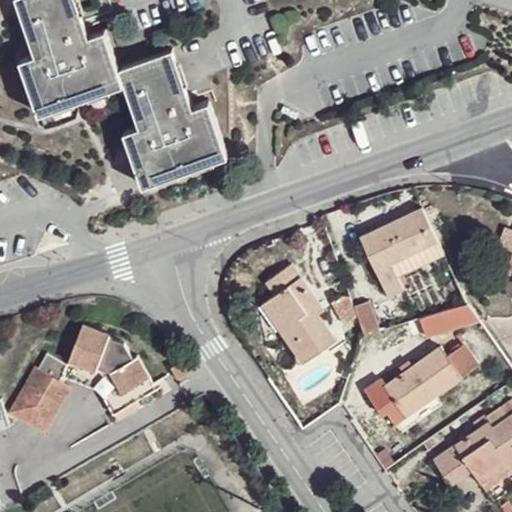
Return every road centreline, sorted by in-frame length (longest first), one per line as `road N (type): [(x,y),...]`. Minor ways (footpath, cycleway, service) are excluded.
road 1 (residential): [(492,128),(155,246)]
road 2 (residential): [(334,511),(155,246)]
road 3 (residential): [(155,246),(0,296)]
